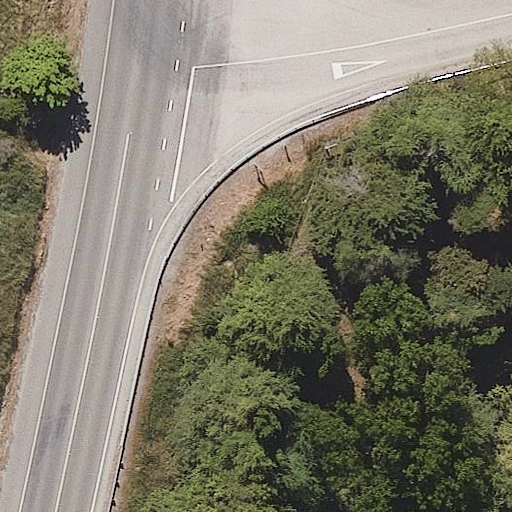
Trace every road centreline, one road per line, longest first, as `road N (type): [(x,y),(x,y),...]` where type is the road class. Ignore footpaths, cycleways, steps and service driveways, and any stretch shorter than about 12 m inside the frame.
road 1 (primary): [(113,48),(18,511)]
road 2 (tertiary): [(365,0),(113,48)]
